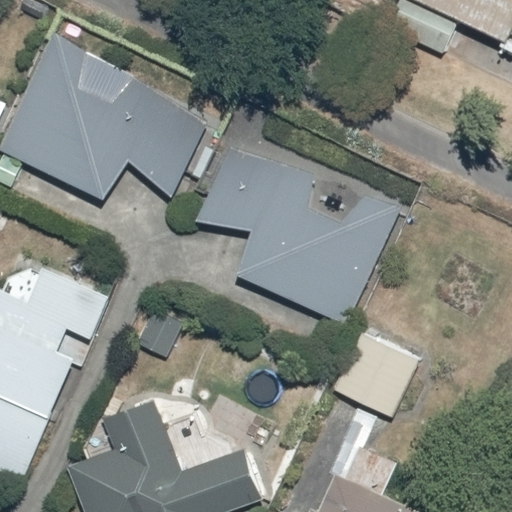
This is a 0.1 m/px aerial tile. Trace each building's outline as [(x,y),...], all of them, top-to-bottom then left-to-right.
[(456,29),(397,0),(393,0),(384,20),(445,50),(456,29)] [(511,0),(429,0),(509,37),(511,31),(511,0)] [(11,147),(124,201),(140,166),(188,188),(224,113),(148,76),(133,107),(87,86),(106,47),(67,28),(11,147)] [(0,138),(20,96),(0,86),(0,138)] [(327,170),(244,142),(209,220),(265,228),(248,272),(358,324),(411,203),(371,191),(362,222),(315,208),(327,170)] [(23,274),(14,270),(0,303),(0,456),(38,473),(88,355),(100,360),(128,291),(58,262),(54,270),(29,259),(23,274)] [(429,347),(376,321),(345,384),(398,410),(429,347)] [(123,444),(79,460),(97,511),(212,511),(270,492),(254,447),(194,468),(171,401),(115,420),(123,444)] [(468,511),(482,485),(374,429),(335,503),(325,497),(316,511),(468,511)]
